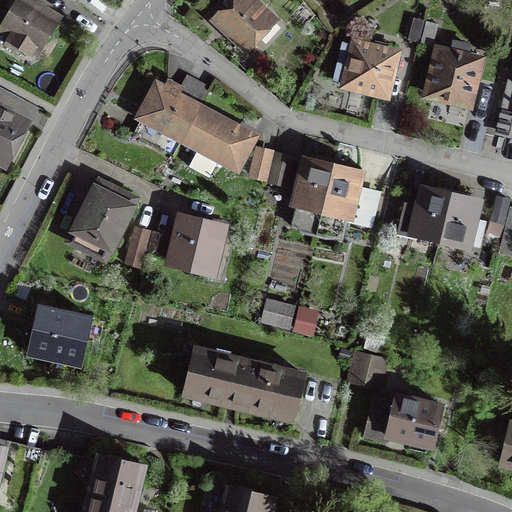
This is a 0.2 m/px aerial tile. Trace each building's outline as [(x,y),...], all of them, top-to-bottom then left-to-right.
[(10,0),(2,16),(8,20),(19,0),(10,0)] [(11,34),(5,44),(13,49),(17,44),(32,53),(40,41),(45,44),(59,22),(23,0),(19,0),(8,20),(2,28),(11,34)] [(252,0),(233,0),(214,20),(244,48),(272,18),(252,0)] [(424,21),(414,18),(408,39),(419,42),(424,21)] [(438,24),(426,21),(421,42),(433,45),(438,24)] [(373,47),(354,43),(354,46),(342,43),(333,79),(345,82),(344,85),(386,95),(397,53),(384,50),(385,44),(375,41),(373,47)] [(438,50),(427,94),(469,104),(479,60),(467,57),(470,46),(454,42),(451,53),(438,50)] [(182,141),(200,106),(210,87),(187,75),(181,88),(167,80),(163,87),(156,84),(138,118),(145,121),(137,136),(174,155),(182,141)] [(511,80),(508,79),(496,130),(511,133),(511,80)] [(200,106),(182,141),(198,150),(189,166),(209,177),(218,160),(238,170),(246,154),(244,153),(252,137),(235,128),(237,125),(200,106)] [(27,124),(0,110),(0,160),(6,164),(27,124)] [(251,173),(265,177),(271,153),(256,149),(251,173)] [(270,182),(284,186),(292,157),(277,153),(270,182)] [(332,167),(305,160),(295,204),(297,204),(292,226),(317,232),(332,167)] [(332,167),(317,232),(343,239),(347,223),(372,229),(379,197),(356,191),(360,173),(332,167)] [(137,197),(98,177),(67,240),(106,259),(137,197)] [(439,193),(423,189),(419,206),(402,202),(395,234),(413,238),(414,233),(440,239),(452,189),(440,186),(439,193)] [(452,189),(440,239),(467,246),(468,243),(480,246),(486,221),(474,218),(478,202),(465,199),(467,193),(452,189)] [(510,200),(497,197),(492,220),(505,223),(510,200)] [(511,256),(511,210),(509,210),(499,253),(511,256)] [(198,223),(180,219),(170,260),(213,271),(225,223),(211,219),(211,220),(199,218),(198,223)] [(149,231),(135,227),(128,254),(141,258),(149,231)] [(166,236),(153,233),(149,247),(162,250),(166,236)] [(292,306),(268,301),(264,321),(288,326),(292,306)] [(93,315),(37,303),(25,356),(81,368),(93,315)] [(312,317),(302,314),(298,329),(309,332),(312,317)] [(383,337),(369,333),(365,348),(379,352),(383,337)] [(195,348),(184,393),(294,420),(305,375),(195,348)] [(387,360),(356,353),(350,381),(380,389),(387,360)] [(390,435),(433,446),(443,406),(397,395),(395,402),(378,398),(369,435),(389,440),(390,435)] [(511,464),(511,422),(510,422),(501,462),(511,464)] [(89,457),(41,449),(36,482),(83,489),(89,457)] [(132,511),(144,465),(99,454),(84,511),(132,511)] [(270,511),(274,497),(228,485),(221,511),(270,511)]
